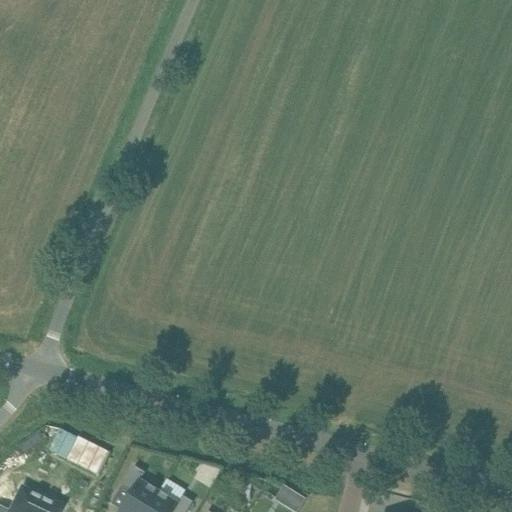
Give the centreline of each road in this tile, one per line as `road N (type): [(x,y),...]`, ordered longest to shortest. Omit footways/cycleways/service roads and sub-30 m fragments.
road 1 (residential): [(41,367),(193,0)]
road 2 (residential): [(41,367),(362,448)]
road 3 (residential): [(362,448),(511,488)]
